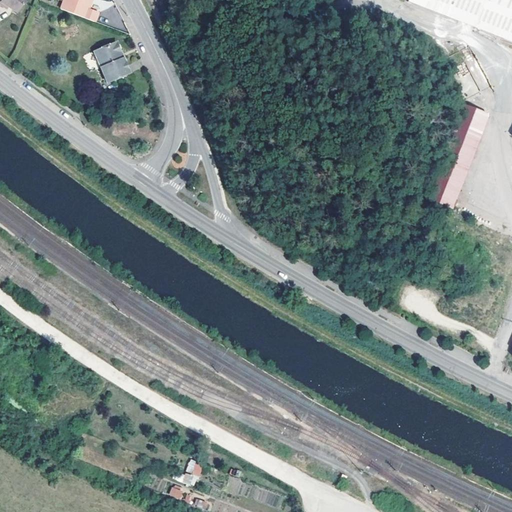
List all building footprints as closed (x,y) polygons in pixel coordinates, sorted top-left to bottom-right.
[(0,0),(0,6),(6,10),(7,7),(17,13),(25,0),(0,0)] [(64,0),(60,10),(94,24),(97,14),(89,11),(92,0),(64,0)] [(511,0),(411,0),(410,3),(503,39),(511,42),(511,0)] [(116,44),(94,52),(106,85),(129,77),(116,44)] [(464,105),(428,198),(451,207),(487,114),(464,105)] [(195,486),(202,465),(190,461),(183,482),(195,486)] [(230,478),(237,481),(239,475),(232,472),(230,478)] [(171,487),(169,496),(181,499),(183,489),(171,487)] [(206,509),(208,502),(195,499),(194,506),(206,509)]
